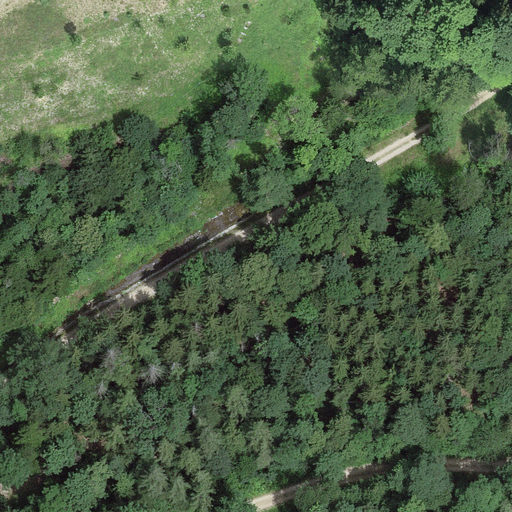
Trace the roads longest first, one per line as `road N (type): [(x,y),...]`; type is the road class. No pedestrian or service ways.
road 1 (track): [(0,387),(183,263),(352,176),(511,71)]
road 2 (track): [(511,468),(379,470),(233,511)]
